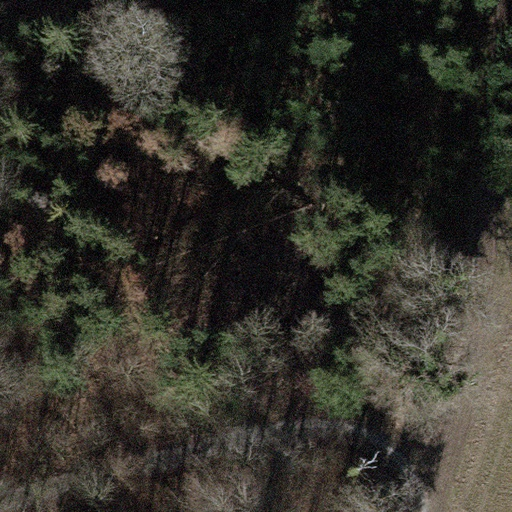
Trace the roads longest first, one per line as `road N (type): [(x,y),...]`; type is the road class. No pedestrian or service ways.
road 1 (track): [(505,0),(485,332),(448,511)]
road 2 (track): [(453,501),(357,446),(256,439),(7,511)]
